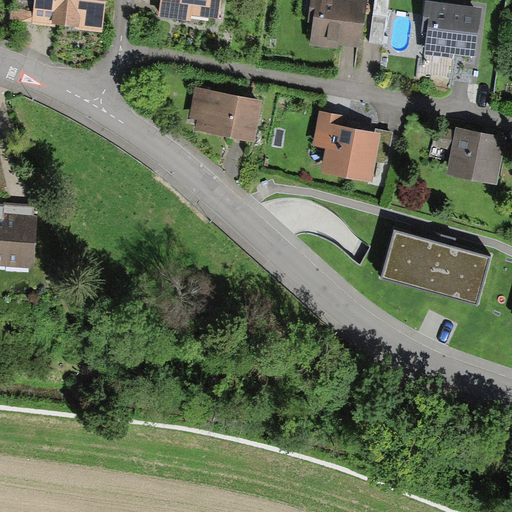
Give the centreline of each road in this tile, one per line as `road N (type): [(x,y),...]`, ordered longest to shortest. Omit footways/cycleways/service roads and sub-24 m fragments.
road 1 (residential): [(511,398),(480,387),(327,291),(95,107)]
road 2 (residential): [(511,121),(116,52),(95,107)]
